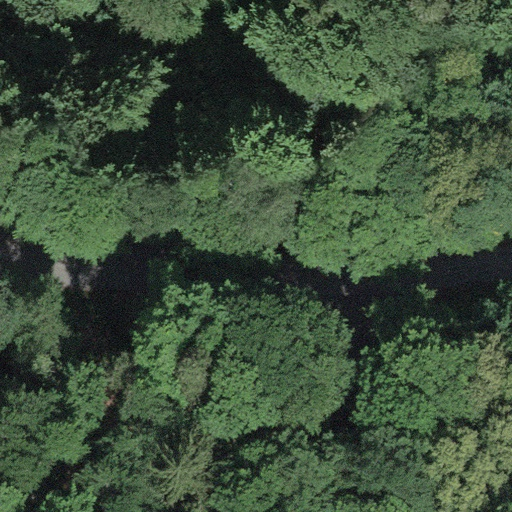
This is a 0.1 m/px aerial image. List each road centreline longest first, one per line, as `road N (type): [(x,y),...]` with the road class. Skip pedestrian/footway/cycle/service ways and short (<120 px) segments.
road 1 (unclassified): [(0,259),(238,283),(511,266)]
road 2 (track): [(380,274),(344,344),(301,511)]
